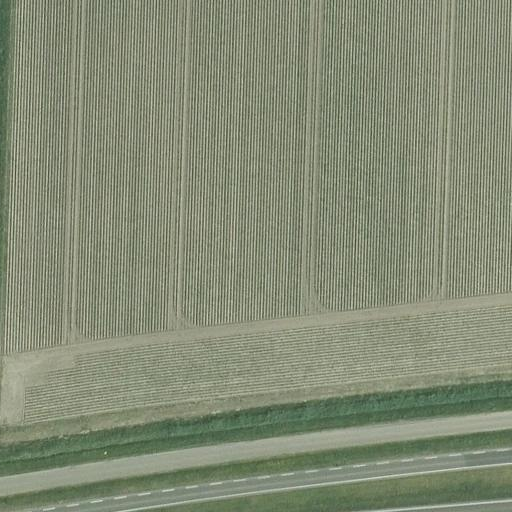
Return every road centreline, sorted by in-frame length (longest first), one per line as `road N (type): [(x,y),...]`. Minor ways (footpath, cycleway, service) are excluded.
road 1 (unclassified): [(0,487),(511,422)]
road 2 (primary): [(511,463),(239,488),(93,511)]
